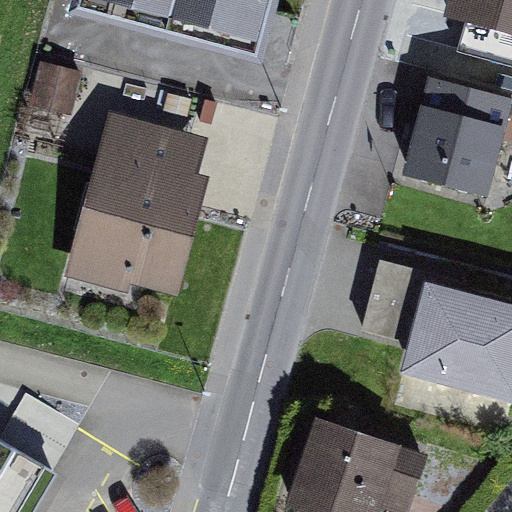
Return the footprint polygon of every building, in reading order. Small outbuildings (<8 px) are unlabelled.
[(70,0),(68,10),(262,63),(279,0),(70,0)] [(511,0),(445,0),(444,7),(468,13),(458,48),(511,62),(511,0)] [(83,69),(40,59),(29,103),(72,113),(83,69)] [(511,94),(428,72),(404,167),(487,189),(511,94)] [(208,133),(109,107),(66,272),(130,289),(132,281),(178,293),(210,170),(199,167),(208,133)] [(511,295),(469,285),(470,279),(381,256),(362,328),(408,339),(400,369),(511,397),(511,295)] [(431,447),(316,409),(286,499),(324,511),(375,511),(379,502),(409,511),(431,447)] [(0,511),(36,511),(63,467),(0,430),(0,511)]
